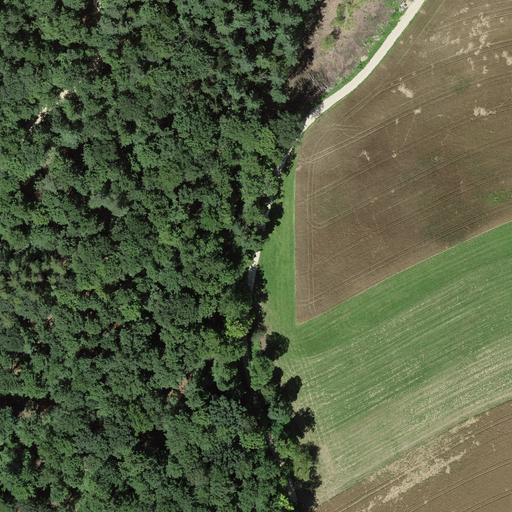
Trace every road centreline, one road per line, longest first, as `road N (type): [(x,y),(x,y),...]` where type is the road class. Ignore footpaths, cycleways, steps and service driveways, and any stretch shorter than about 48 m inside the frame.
road 1 (track): [(295,511),(249,379),(244,336),(254,257),(287,148),(365,73),(418,0)]
road 2 (track): [(0,168),(51,103),(89,73),(98,0)]
